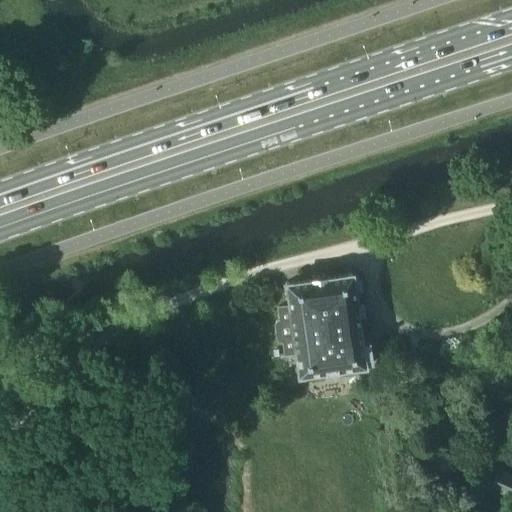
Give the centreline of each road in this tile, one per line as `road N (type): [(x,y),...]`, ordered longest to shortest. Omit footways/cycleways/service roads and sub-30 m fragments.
road 1 (track): [(511,211),(259,281),(144,327),(68,368),(0,424)]
road 2 (primary): [(511,21),(0,196)]
road 3 (primary): [(0,230),(511,58)]
road 4 (track): [(373,250),(386,327),(406,340),(466,343),(511,302)]
